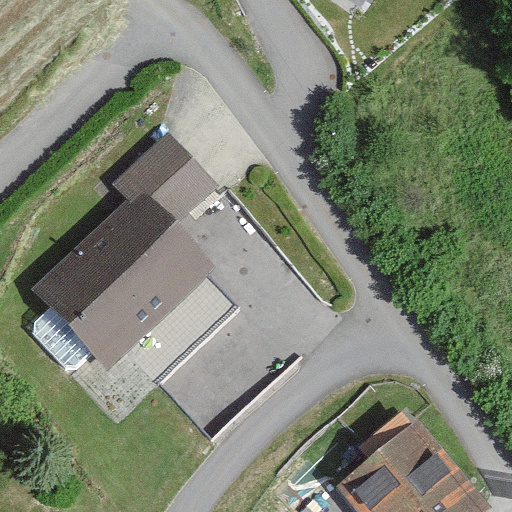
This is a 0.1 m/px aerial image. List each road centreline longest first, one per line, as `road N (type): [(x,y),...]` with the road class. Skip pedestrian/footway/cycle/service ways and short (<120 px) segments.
road 1 (residential): [(288,119),(511,469)]
road 2 (residential): [(178,0),(288,119)]
road 3 (residential): [(267,0),(308,68),(288,119)]
